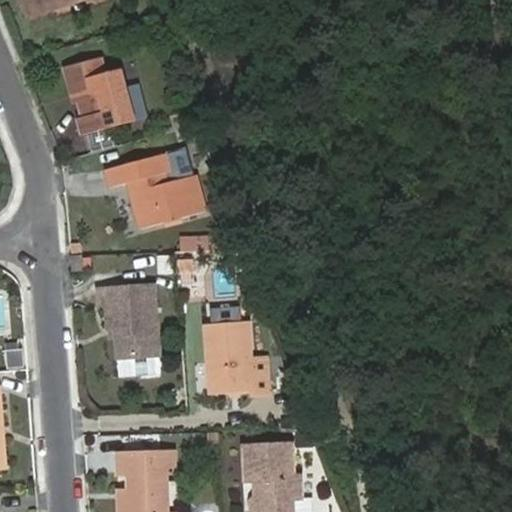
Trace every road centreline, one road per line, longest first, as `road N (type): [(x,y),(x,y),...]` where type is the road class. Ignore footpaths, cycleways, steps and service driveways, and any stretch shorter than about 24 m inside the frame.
road 1 (residential): [(51,239),(71,511)]
road 2 (residential): [(0,50),(46,168),(51,239)]
